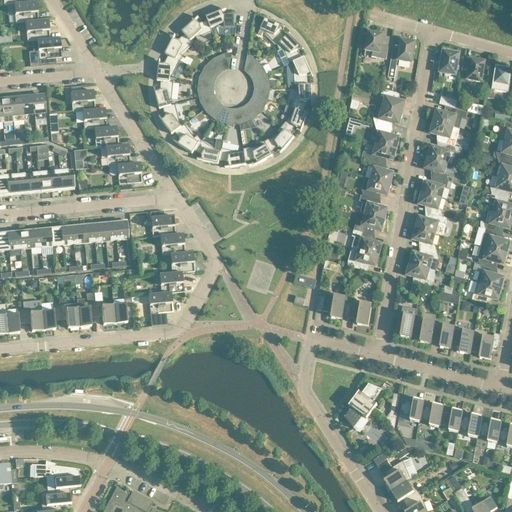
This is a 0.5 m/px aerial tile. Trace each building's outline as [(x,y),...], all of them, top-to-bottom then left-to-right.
[(14,6),(16,24),(48,21),(38,22),(36,3),(4,6),(4,7),(14,6)] [(222,11),(206,17),(212,33),(211,29),(216,27),(217,29),(234,29),(234,24),(234,16),(224,16),(222,12),(226,11),(226,10),(222,11)] [(195,21),(182,32),(191,41),(195,37),(196,39),(212,33),(206,17),(206,18),(207,21),(198,24),(195,21),(198,19),(198,18),(195,21)] [(284,27),(281,26),(265,19),(262,27),(258,35),(262,36),(263,33),(265,34),(277,46),(286,37),(279,30),(281,27),(284,28),(284,27)] [(25,24),(27,42),(32,42),(50,40),(48,21),(16,24),(16,25),(25,24)] [(369,33),(365,51),(364,56),(365,57),(366,51),(372,52),(371,58),(386,60),(389,47),(381,46),(383,34),(374,32),(374,34),(369,33)] [(173,39),(165,55),(168,56),(180,62),(190,67),(194,60),(187,57),(184,59),(181,55),(193,44),(191,41),(190,41),(185,35),(177,42),(173,40),(175,36),(173,39)] [(284,67),(293,63),(301,59),(297,50),(300,47),(303,50),(301,47),(288,35),(286,37),(277,46),(279,51),(277,52),(284,67)] [(30,68),(56,65),(55,59),(61,59),(59,39),(50,40),(32,42),(33,53),(29,53),(30,68)] [(394,79),(398,61),(413,64),(413,63),(412,63),(415,43),(401,40),(398,55),(392,54),(388,78),(394,79)] [(445,80),(446,74),(456,76),(456,72),(458,71),(459,67),(458,65),(459,55),(456,54),(454,52),(449,51),(447,53),(443,52),(440,73),(439,79),(445,80)] [(216,63),(226,58),(225,55),(214,59),(216,63)] [(172,77),(180,62),(168,56),(164,65),(160,64),(160,61),(159,61),(159,64),(157,81),(173,83),(170,82),(170,77),(172,77)] [(311,74),(304,58),(301,59),(293,63),(296,68),(294,69),(295,86),(311,85),(307,85),(307,75),(311,74),(312,78),(313,77),(311,74)] [(216,63),(214,59),(205,68),(208,70),(216,63)] [(259,70),(263,68),(258,63),(254,59),(251,63),(259,70)] [(481,83),(485,63),(486,63),(486,62),(470,59),(470,60),(470,65),(464,63),(460,82),(467,83),(467,81),(481,83)] [(208,70),(205,68),(200,79),(203,80),(208,70)] [(264,80),(268,79),(263,68),(259,70),(264,80)] [(489,76),(485,99),(494,100),(495,92),(494,92),(494,91),(507,93),(511,70),(497,68),(495,77),(491,76),(489,76)] [(155,93),(159,109),(175,105),(171,106),(170,101),(172,100),(173,83),(157,81),(157,82),(161,82),(160,92),(156,93),(155,89),(154,89),(155,93)] [(383,90),(392,92),(393,86),(384,84),(383,90)] [(297,92),(292,108),(304,112),(307,103),(311,102),(311,106),(312,106),(312,102),(311,85),(295,86),(295,87),(299,86),(299,92),(297,92)] [(383,90),(381,97),(386,98),(383,109),(382,108),(382,109),(404,115),(404,114),(403,114),(405,102),(404,102),(404,103),(397,101),(398,100),(395,99),(397,94),(392,92),(383,90)] [(70,94),(72,113),(105,110),(95,111),(93,92),(82,93),(70,94)] [(35,121),(46,120),(44,96),(33,97),(34,115),(35,121)] [(33,97),(22,99),(23,116),(34,115),(33,97)] [(439,105),(448,108),(456,110),(457,104),(457,101),(442,97),(439,105)] [(24,122),(23,116),(22,99),(11,100),(13,123),(24,122)] [(11,100),(0,101),(3,124),(13,123),(11,100)] [(204,101),(200,103),(207,113),(210,111),(204,101)] [(258,111),(261,113),(267,103),(264,101),(258,111)] [(161,121),(172,135),(185,125),(184,125),(181,127),(178,123),(180,122),(175,105),(159,109),(159,110),(163,109),(165,118),(162,121),(160,118),(159,118),(161,121)] [(300,133),(301,133),(302,130),(307,113),(304,112),(292,108),(287,107),(285,112),(292,114),(281,128),(294,138),(291,136),(298,128),(301,129),(300,133)] [(456,110),(448,108),(447,113),(445,113),(444,113),(437,112),(438,111),(437,111),(433,122),(432,122),(459,130),(462,119),(466,120),(468,113),(456,110)] [(403,115),(404,115),(382,109),(383,109),(380,120),(373,118),(375,126),(391,130),(387,129),(389,124),(391,124),(391,123),(398,125),(398,126),(399,126),(403,115)] [(82,113),(84,131),(116,128),(106,129),(105,110),(72,113),(72,114),(82,113)] [(210,111),(207,113),(216,121),(218,117),(210,111)] [(250,117),(252,121),(261,113),(258,111),(250,117)] [(496,114),(495,120),(508,124),(510,117),(496,114)] [(346,134),(346,136),(351,137),(354,126),(360,128),(361,122),(350,119),(347,132),(346,134)] [(432,123),(430,134),(431,135),(431,134),(437,136),(438,136),(438,137),(440,138),(438,143),(442,144),(454,147),(459,130),(432,122),(432,123)] [(194,139),(185,125),(172,135),(174,133),(180,141),(178,144),(175,142),(174,143),(178,145),(192,154),(201,141),(198,136),(194,139)] [(391,130),(375,126),(377,133),(380,134),(377,144),(376,144),(398,150),(397,150),(399,139),(399,138),(398,138),(392,136),(392,135),(390,135),(391,130)] [(94,131),(96,149),(128,146),(118,147),(116,128),(84,131),(84,132),(94,131)] [(279,134),(264,142),(271,153),(280,148),(283,151),(280,154),(281,154),(283,151),(294,138),(281,128),(277,131),(279,134)] [(201,161),(218,165),(221,149),(220,153),(215,152),(215,150),(201,141),(192,154),(194,151),(202,157),(201,161),(198,160),(197,161),(201,161)] [(260,147),(243,150),(246,166),(246,162),(255,161),(257,164),(254,166),(254,167),(258,165),(273,156),(271,153),(264,142),(260,143),(260,147)] [(497,151),(496,151),(498,159),(510,162),(511,157),(511,144),(507,143),(504,153),(497,151)] [(364,152),(362,159),(369,161),(382,164),(383,159),(385,160),(385,159),(386,159),(392,161),(393,161),(393,160),(397,150),(398,151),(398,150),(376,144),(376,145),(377,145),(374,155),(364,152)] [(426,158),(447,164),(450,153),(456,154),(461,153),(462,149),(454,147),(442,144),(441,149),(439,148),(438,149),(432,147),(431,146),(431,148),(427,158),(426,157),(426,158)] [(469,144),(468,150),(476,153),(477,146),(469,144)] [(43,147),(36,147),(37,152),(37,155),(48,154),(47,146),(43,147)] [(105,149),(107,167),(140,164),(130,165),(128,146),(96,149),(96,150),(105,149)] [(229,168),(246,166),(243,150),(244,154),(238,155),(238,153),(221,149),(218,165),(219,162),(229,164),(229,168),(225,168),(225,169),(229,168)] [(444,174),(447,164),(426,158),(427,158),(425,169),(425,170),(432,172),(434,173),(433,178),(436,179),(448,182),(447,177),(446,175),(444,174)] [(511,162),(510,162),(498,159),(500,166),(504,167),(501,178),(511,181),(511,162)] [(385,165),(369,161),(371,167),(368,167),(365,178),(364,178),(392,186),(392,185),(391,185),(393,173),(393,174),(386,172),(386,171),(384,170),(385,165)] [(133,190),(133,185),(141,184),(140,164),(107,167),(107,168),(110,168),(110,169),(109,171),(109,173),(110,175),(112,176),(115,176),(117,174),(118,174),(120,192),(133,190)] [(62,191),(73,190),(72,171),(60,172),(62,191)] [(51,192),(62,191),(60,172),(50,173),(51,192)] [(51,192),(50,173),(39,174),(41,193),(51,192)] [(30,194),(41,193),(39,174),(28,175),(30,194)] [(30,194),(28,175),(17,176),(19,195),(30,194)] [(8,196),(19,195),(17,176),(6,177),(8,196)] [(0,196),(8,196),(6,177),(0,177),(0,196)] [(392,186),(364,178),(361,189),(363,196),(376,200),(377,195),(379,195),(380,194),(386,196),(386,197),(387,197),(387,196),(391,186),(392,186)] [(498,189),(490,187),(492,194),(493,195),(504,198),(506,193),(508,193),(508,192),(509,193),(511,193),(511,181),(501,178),(498,189)] [(420,193),(441,199),(444,188),(450,190),(452,183),(448,182),(436,179),(435,184),(433,184),(432,184),(426,183),(426,182),(425,182),(425,183),(421,193),(420,193)] [(438,210),(441,199),(420,193),(420,194),(419,204),(419,206),(419,205),(426,207),(426,208),(428,209),(427,214),(430,215),(443,218),(441,210),(438,210)] [(487,195),(485,202),(493,206),(496,207),(494,214),(511,218),(511,206),(509,205),(508,205),(509,204),(506,204),(508,199),(504,198),(493,195),(492,194),(491,196),(487,195)] [(361,196),(359,202),(363,203),(360,214),(364,215),(386,221),(385,221),(387,210),(387,209),(381,208),(380,207),(380,206),(378,206),(380,201),(376,200),(363,196),(361,196)] [(485,223),(481,222),(481,228),(487,230),(498,233),(500,228),(502,229),(502,228),(503,228),(509,230),(511,223),(511,218),(494,214),(488,212),(485,223)] [(386,221),(364,215),(365,216),(363,222),(357,221),(354,231),(374,236),(370,235),(371,230),(374,231),(374,230),(381,232),(381,231),(385,221),(386,221)] [(414,228),(414,229),(435,235),(442,237),(447,219),(443,218),(430,215),(429,220),(427,219),(427,220),(426,220),(420,218),(419,217),(419,218),(415,229),(414,228)] [(173,217),(151,219),(152,238),(183,235),(175,236),(173,217)] [(126,221),(114,222),(116,241),(127,240),(126,221)] [(116,241),(114,222),(104,223),(105,242),(116,241)] [(104,223),(93,224),(95,243),(105,242),(104,223)] [(93,224),(82,225),(84,244),(95,243),(93,224)] [(82,225),(71,226),(73,245),(84,244),(82,225)] [(71,226),(60,227),(62,246),(73,245),(71,226)] [(60,227),(50,228),(51,247),(62,246),(60,227)] [(50,228),(39,229),(41,248),(51,247),(50,228)] [(39,229),(28,231),(30,249),(41,248),(39,229)] [(421,249),(424,250),(437,254),(435,246),(432,245),(435,235),(414,229),(413,240),(413,241),(420,243),(422,244),(421,249)] [(487,230),(482,247),(508,255),(509,254),(508,254),(510,243),(510,242),(509,242),(509,243),(502,241),(503,240),(500,239),(502,234),(498,233),(487,230)] [(28,231),(17,232),(19,250),(30,249),(28,231)] [(352,249),(380,257),(380,256),(381,245),(382,244),(381,244),(381,245),(374,243),(374,242),(372,241),(374,236),(354,231),(352,237),(355,238),(352,249)] [(17,232),(6,233),(8,251),(19,250),(17,232)] [(6,233),(0,233),(0,252),(8,251),(6,233)] [(160,238),(162,256),(192,254),(192,253),(185,254),(183,235),(152,238),(152,239),(160,238)] [(478,258),(480,265),(492,269),(494,264),(496,264),(496,263),(503,265),(503,266),(504,265),(508,255),(482,247),(478,258)] [(380,257),(352,249),(359,251),(357,262),(352,260),(350,267),(364,271),(366,266),(368,266),(368,265),(375,267),(375,268),(376,267),(380,257)] [(408,264),(436,272),(437,269),(439,263),(438,263),(439,261),(437,254),(424,250),(423,255),(421,255),(414,254),(414,253),(413,253),(413,254),(409,264),(408,264)] [(194,273),(192,254),(162,256),(162,257),(170,256),(172,274),(159,276),(194,273)] [(407,275),(407,276),(407,277),(407,276),(414,278),(414,279),(416,280),(415,285),(431,289),(431,287),(432,287),(436,275),(435,275),(436,272),(408,264),(408,265),(409,265),(407,275)] [(475,264),(473,270),(480,272),(477,283),(503,290),(502,290),(504,279),(504,278),(503,278),(498,277),(496,276),(497,275),(495,275),(496,270),(492,269),(480,265),(475,264)] [(148,296),(183,293),(182,274),(194,273),(159,276),(161,295),(148,296)] [(317,282),(300,277),(296,276),(294,284),(308,288),(314,290),(317,282)] [(502,290),(503,290),(477,283),(472,301),(486,305),(488,299),(490,300),(490,299),(497,301),(498,301),(498,300),(502,290)] [(440,292),(439,302),(445,303),(447,294),(440,292)] [(124,300),(113,301),(113,306),(115,325),(127,324),(126,315),(126,313),(132,312),(132,305),(131,299),(130,299),(130,293),(123,294),(124,300)] [(166,314),(169,314),(173,313),(171,294),(183,293),(148,296),(151,327),(167,326),(166,314)] [(95,303),(96,316),(102,315),(103,326),(115,325),(113,306),(102,307),(101,295),(100,294),(94,295),(95,303)] [(317,311),(332,313),(331,318),(342,320),(346,298),(325,295),(319,294),(316,311),(317,311)] [(303,306),(305,300),(296,297),(294,304),(303,306)] [(77,300),(77,304),(77,309),(79,328),(91,327),(90,316),(96,316),(95,303),(83,304),(83,300),(77,300)] [(368,327),(371,311),(372,305),(351,302),(348,319),(350,319),(358,320),(357,325),(368,327)] [(59,306),(60,319),(66,318),(67,329),(79,328),(77,309),(77,304),(59,306)] [(54,319),(60,319),(59,306),(52,307),(53,312),(42,313),(43,332),(55,330),(54,319)] [(401,337),(411,339),(415,319),(417,310),(403,307),(401,315),(395,314),(392,331),(393,331),(401,332),(401,337)] [(43,332),(42,313),(41,308),(23,309),(24,322),(30,322),(31,333),(43,332)] [(5,311),(7,335),(19,334),(18,323),(24,322),(23,309),(5,311)] [(415,319),(412,336),(413,336),(421,338),(420,343),(431,344),(432,341),(435,325),(435,323),(421,320),(415,319)] [(435,325),(432,341),(432,342),(441,343),(440,348),(451,350),(452,347),(454,330),(455,328),(454,328),(435,325)] [(454,330),(452,347),(458,348),(461,349),(460,353),(470,355),(471,355),(471,352),(474,336),(475,334),(474,333),(454,330)] [(474,336),(471,352),(472,352),(480,354),(480,359),(491,361),(492,351),(498,352),(500,336),(494,334),(494,339),(474,336)] [(359,393),(354,400),(372,413),(377,406),(373,403),(382,391),(368,385),(368,386),(369,386),(362,395),(359,393)] [(400,395),(394,394),(391,410),(397,414),(398,408),(400,395)] [(372,413),(354,400),(349,407),(352,409),(345,418),(345,417),(344,417),(354,429),(363,417),(367,420),(372,413)] [(422,401),(415,400),(414,400),(414,401),(414,403),(402,401),(400,415),(411,417),(410,422),(419,423),(423,401),(422,401)] [(423,401),(419,423),(420,420),(431,422),(430,427),(438,429),(442,407),(434,405),(433,405),(433,406),(433,408),(422,406),(423,401)] [(461,412),(453,411),(453,410),(453,411),(452,414),(442,412),(443,407),(442,407),(438,429),(439,429),(439,425),(450,427),(449,432),(458,434),(462,412),(461,412)] [(462,412),(458,434),(459,431),(469,433),(468,438),(477,439),(481,417),(480,417),(473,416),(472,416),(472,417),(472,419),(461,417),(462,412)] [(477,439),(477,441),(487,443),(497,445),(497,441),(499,428),(500,428),(501,423),(500,422),(492,421),(491,422),(491,424),(480,422),(477,439)] [(510,430),(500,428),(499,428),(497,441),(508,443),(507,448),(511,449),(511,426),(511,427),(510,430)] [(416,441),(403,438),(407,446),(414,448),(416,441)] [(404,449),(396,454),(399,459),(408,454),(404,449)] [(374,461),(377,466),(386,460),(388,459),(385,454),(373,461),(374,461)] [(484,459),(483,466),(491,467),(493,460),(484,459)] [(388,494),(408,482),(411,480),(403,461),(392,469),(386,460),(377,466),(383,475),(384,474),(386,473),(389,478),(384,481),(386,484),(384,485),(388,494)] [(454,463),(450,466),(454,472),(458,469),(454,463)] [(3,485),(11,484),(10,471),(10,466),(0,467),(0,490),(2,491),(3,485)] [(33,479),(53,477),(65,476),(65,480),(79,478),(78,471),(79,471),(79,470),(65,468),(54,467),(40,466),(31,466),(35,466),(34,478),(32,479),(33,479)] [(511,468),(503,466),(501,473),(510,476),(511,468)] [(65,476),(53,477),(55,492),(55,493),(56,493),(56,497),(70,495),(69,489),(79,488),(79,489),(80,489),(79,478),(65,480),(65,476)] [(454,478),(449,481),(455,491),(460,487),(454,478)] [(398,503),(402,501),(403,500),(406,505),(421,496),(408,482),(388,494),(395,502),(397,501),(398,503)] [(118,488),(109,504),(124,511),(134,511),(142,498),(132,493),(130,497),(118,488)] [(462,489),(454,494),(455,496),(465,511),(493,511),(497,509),(490,499),(483,503),(483,502),(473,506),(462,489)] [(31,511),(47,510),(46,511),(60,511),(60,506),(70,505),(70,506),(71,506),(70,495),(56,497),(56,493),(55,493),(40,494),(42,510),(31,511)] [(427,511),(421,496),(406,505),(410,510),(406,511),(427,511)] [(142,498),(134,511),(161,511),(151,508),(153,504),(142,498)]
